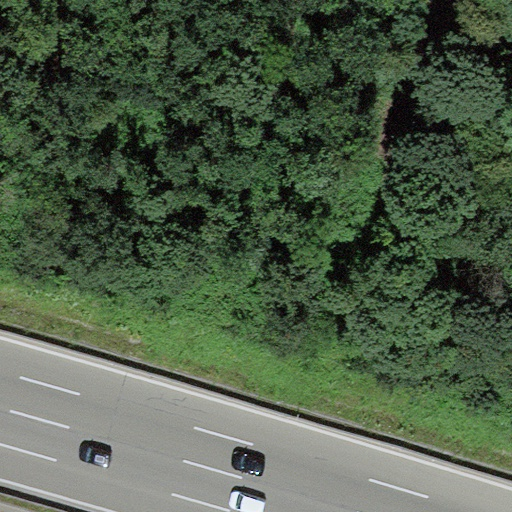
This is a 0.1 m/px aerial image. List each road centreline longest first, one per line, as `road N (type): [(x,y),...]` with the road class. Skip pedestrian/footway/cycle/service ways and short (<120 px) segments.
road 1 (motorway): [(358,511),(0,406)]
road 2 (track): [(450,0),(367,188)]
